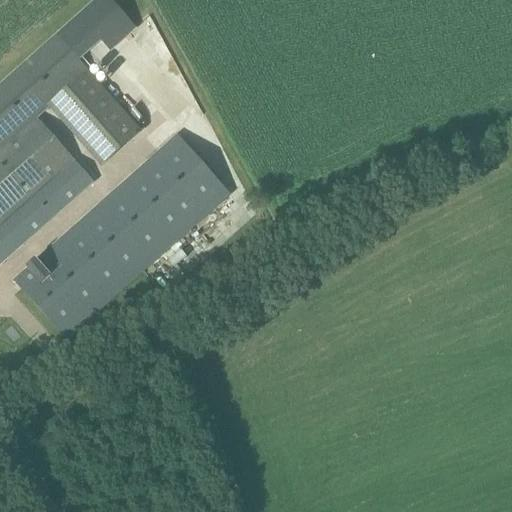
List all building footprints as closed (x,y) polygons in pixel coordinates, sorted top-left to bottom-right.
[(134,29),(107,0),(96,0),(79,16),(100,40),(109,51),(134,29)] [(0,85),(0,150),(36,119),(49,107),(87,72),(56,36),(0,85)] [(140,133),(87,73),(49,107),(101,167),(140,133)] [(0,224),(73,161),(36,119),(0,150),(0,224)] [(177,136),(14,281),(67,341),(230,196),(177,136)] [(0,265),(1,266),(93,184),(73,161),(0,224),(0,265)]
